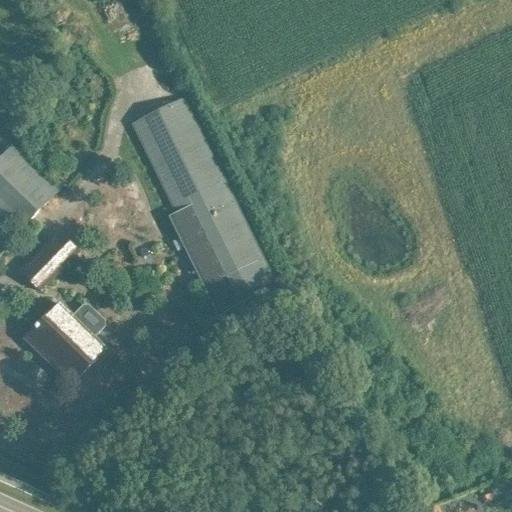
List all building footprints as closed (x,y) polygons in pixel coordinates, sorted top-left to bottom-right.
[(127,0),(123,0),(101,8),(109,29),(134,20),(127,0)] [(188,0),(218,97),(353,57),(342,19),(336,25),(317,31),(317,17),(292,17),(292,15),(305,0),(188,0)] [(133,125),(177,215),(172,218),(221,315),(264,291),(262,285),(273,279),(184,100),(133,125)] [(84,116),(65,132),(76,146),(95,130),(84,116)] [(0,159),(0,198),(27,224),(48,202),(2,158),(0,159)] [(79,254),(59,234),(21,272),(41,292),(79,254)] [(152,246),(139,248),(143,270),(156,268),(152,246)] [(59,305),(38,326),(38,325),(35,328),(36,329),(26,339),(73,385),(106,351),(59,305)] [(93,306),(82,316),(102,339),(114,328),(93,306)] [(476,496),(481,507),(504,497),(499,486),(476,496)]
